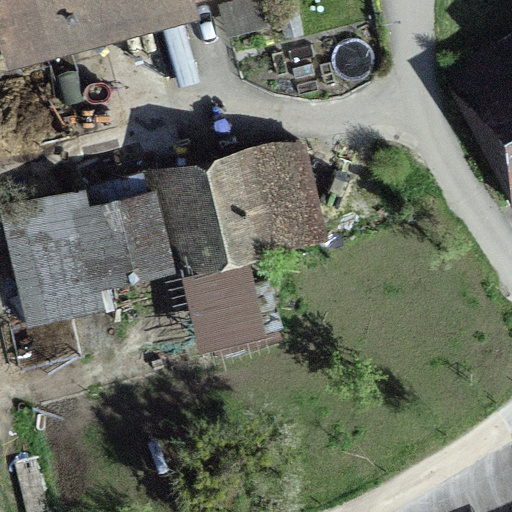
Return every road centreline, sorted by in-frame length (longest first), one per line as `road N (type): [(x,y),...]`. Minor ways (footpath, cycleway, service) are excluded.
road 1 (unclassified): [(511,266),(429,125),(412,0)]
road 2 (track): [(506,422),(357,511)]
